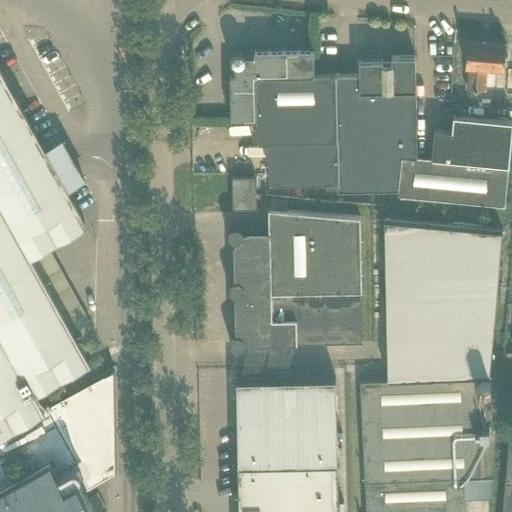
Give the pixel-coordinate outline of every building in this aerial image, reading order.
[(504,69),(505,44),(467,41),(465,66),(467,66),(466,89),(494,91),(497,68),(504,69)] [(336,96),(335,74),(313,74),(313,49),(254,50),(254,55),(246,55),(241,51),(235,51),(230,56),(230,62),(235,67),(235,75),(230,76),(230,98),(336,96)] [(391,64),(386,64),(386,60),(359,60),(359,73),(335,74),(336,96),(336,140),(337,189),(357,189),(398,188),(398,195),(504,205),(508,165),(511,123),(511,120),(452,115),(451,130),(433,129),(431,158),(417,157),(415,56),(391,56),(391,64)] [(0,434),(42,411),(42,409),(32,393),(88,362),(29,255),(85,224),(65,188),(64,187),(45,153),(45,152),(0,71),(0,434)] [(336,140),(336,96),(230,98),(230,120),(256,119),(256,141),(268,141),(336,140)] [(337,189),(336,140),(268,141),(269,183),(326,182),(326,189),(337,189)] [(255,176),(232,177),(232,208),(256,208),(255,176)] [(248,344),(362,341),(360,216),(268,208),(269,230),(246,230),(246,232),(243,232),(243,231),(238,226),(232,226),(228,231),(228,237),(233,241),(234,241),(234,244),(232,244),(233,278),(235,278),(235,280),(233,280),(229,285),(229,291),(234,295),(235,295),(235,298),(234,298),(234,331),(236,331),(236,334),(234,334),(230,339),(230,345),(235,349),(241,349),(245,344),(245,343),(248,343),(248,344)] [(388,379),(360,381),(366,511),(466,511),(464,477),(481,476),(479,427),(478,407),(488,407),(491,360),(503,227),(384,218),(387,364),(388,379)] [(113,371),(42,409),(42,411),(0,434),(0,511),(80,511),(92,505),(83,489),(115,471),(113,371)] [(338,511),(336,378),(236,380),(238,511),(338,511)] [(511,511),(511,404),(511,416),(510,416),(502,511),(511,511)]
